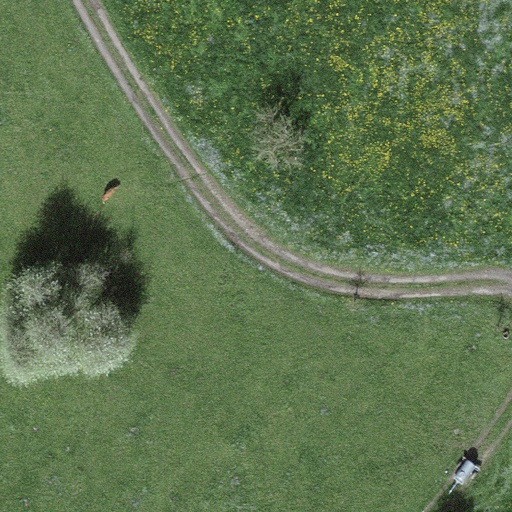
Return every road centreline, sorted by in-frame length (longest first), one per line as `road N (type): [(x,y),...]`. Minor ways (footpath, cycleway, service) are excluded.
road 1 (track): [(86,0),(166,152),(261,247),(372,286),(511,290)]
road 2 (track): [(511,395),(427,511)]
